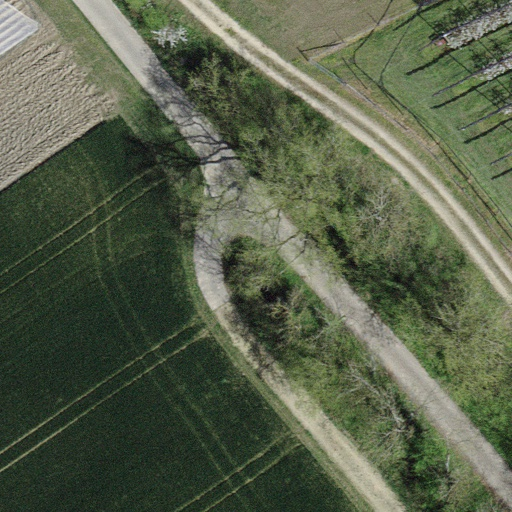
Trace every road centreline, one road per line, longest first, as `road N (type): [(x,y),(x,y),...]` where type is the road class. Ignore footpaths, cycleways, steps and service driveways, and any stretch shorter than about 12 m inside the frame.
road 1 (track): [(187,0),(278,69),(511,321)]
road 2 (track): [(511,480),(230,179)]
road 3 (track): [(377,511),(288,408),(223,304),(213,219),(230,179)]
road 4 (track): [(230,179),(87,0)]
